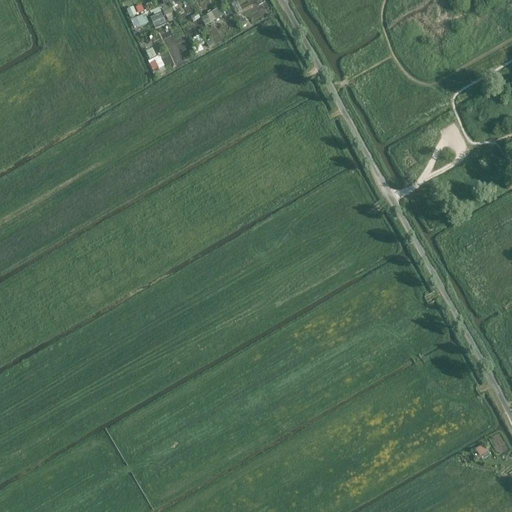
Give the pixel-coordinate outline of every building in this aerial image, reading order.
[(169,5),(161,10),(165,17),(173,12),(169,5)] [(141,6),(135,8),(138,14),(144,12),(141,6)] [(221,8),(212,13),(216,20),(225,15),(221,8)] [(134,10),(128,13),(130,18),(137,15),(134,10)] [(197,14),(191,18),(194,22),(200,18),(197,14)] [(144,15),(136,18),(140,27),(148,24),(144,15)] [(206,16),(201,19),(205,26),(211,23),(206,16)] [(200,36),(192,41),(196,49),(204,44),(200,36)] [(152,49),(146,52),(150,60),(156,57),(152,49)] [(155,62),(150,64),(153,71),(159,69),(155,62)] [(477,447),(482,459),(491,455),(486,443),(477,447)]
